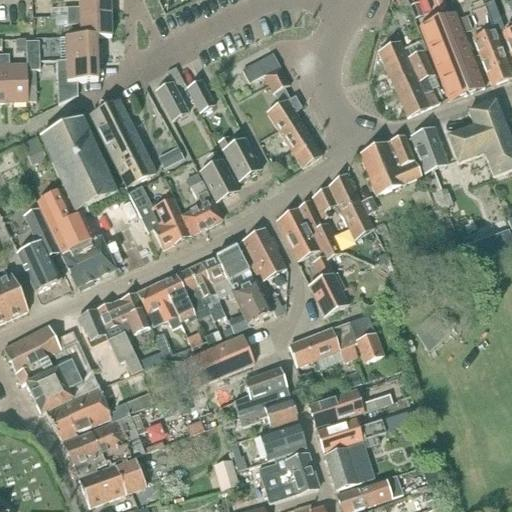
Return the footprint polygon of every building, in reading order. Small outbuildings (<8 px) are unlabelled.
[(111,17),(110,0),(80,0),(80,9),(67,10),(67,18),(111,17)] [(406,0),(395,0),(400,13),(410,10),(406,0)] [(504,41),(500,43),(505,54),(509,53),(511,60),(511,3),(507,5),(511,17),(511,25),(507,28),(509,34),(502,36),(504,41)] [(475,13),(470,15),(476,31),(480,30),(483,37),(473,42),(491,88),(511,80),(491,28),(487,19),(481,4),(472,7),(475,13)] [(424,18),(419,5),(410,8),(415,21),(424,18)] [(454,16),(422,28),(431,51),(432,52),(444,81),(440,83),(449,105),(484,91),(462,37),(457,23),(454,16)] [(494,16),(487,19),(491,28),(498,25),(494,16)] [(81,40),(97,40),(112,40),(111,17),(67,18),(68,28),(81,27),(81,40)] [(467,19),(457,23),(462,37),(472,33),(467,19)] [(98,62),(97,40),(81,40),(60,40),(61,63),(98,62)] [(18,42),(18,55),(27,54),(26,41),(18,42)] [(27,64),(40,64),(40,43),(27,44),(27,64)] [(378,55),(396,95),(418,87),(417,86),(427,82),(434,78),(423,53),(406,61),(399,45),(378,55)] [(28,90),(28,73),(28,68),(10,68),(10,57),(3,57),(5,106),(29,105),(28,90)] [(264,78),(270,89),(285,81),(272,57),(242,72),(249,86),(264,78)] [(99,84),(98,62),(61,63),(57,63),(58,108),(79,99),(78,85),(99,84)] [(27,64),(28,68),(28,73),(41,73),(40,64),(27,64)] [(289,88),(285,81),(270,89),(280,108),(267,116),(280,136),(299,124),(294,116),(302,111),(295,99),(290,102),(284,91),(289,88)] [(418,87),(396,95),(407,120),(438,107),(427,82),(417,86),(418,87)] [(200,84),(186,91),(200,117),(214,109),(200,84)] [(172,86),(156,94),(172,125),(188,116),(172,86)] [(36,90),(28,90),(29,105),(37,105),(36,90)] [(473,130),(447,140),(457,167),(484,157),(493,180),(511,173),(511,148),(495,104),(468,114),(473,130)] [(90,120),(126,191),(128,190),(156,176),(120,105),(110,109),(102,107),(99,115),(90,120)] [(116,197),(113,190),(82,122),(40,141),(74,216),(116,197)] [(322,159),(299,124),(280,136),(302,172),(322,159)] [(447,192),(440,193),(433,173),(447,168),(433,132),(411,141),(438,213),(452,208),(447,192)] [(403,139),(358,157),(376,199),(405,187),(404,186),(415,182),(417,186),(422,184),(414,166),(397,173),(390,156),(394,155),(400,169),(414,164),(403,139)] [(32,168),(47,161),(37,140),(22,147),(32,168)] [(228,140),(219,145),(239,184),(260,174),(243,142),(232,148),(228,140)] [(178,151),(168,156),(173,167),(183,162),(178,151)] [(10,154),(0,158),(0,175),(16,168),(10,154)] [(212,168),(200,174),(217,206),(237,195),(216,155),(207,159),(212,168)] [(200,211),(182,220),(191,239),(221,224),(198,177),(187,183),(200,211)] [(346,177),(328,190),(354,244),(373,232),(360,205),(346,177)] [(128,190),(126,191),(148,237),(153,234),(162,253),(190,240),(172,202),(151,212),(147,202),(145,203),(139,191),(131,195),(128,190)] [(320,219),(329,213),(336,208),(328,190),(312,202),(320,219)] [(63,196),(43,205),(67,256),(61,259),(77,292),(115,274),(100,242),(86,248),(80,234),(83,233),(78,220),(75,222),(63,196)] [(369,201),(360,205),(367,219),(375,215),(369,201)] [(297,212),(276,224),(298,265),(309,259),(321,283),(309,289),(325,320),(348,309),(332,278),(334,276),(328,263),(341,257),(326,226),(320,228),(309,205),(297,212)] [(24,219),(36,244),(20,252),(21,255),(18,257),(36,297),(61,285),(49,260),(59,255),(39,212),(24,219)] [(383,225),(373,229),(376,236),(386,232),(383,225)] [(238,246),(252,273),(258,284),(261,291),(266,289),(264,285),(286,272),(264,232),(238,246)] [(494,248),(493,252),(495,260),(505,257),(502,249),(499,247),(494,248)] [(228,284),(241,278),(249,274),(236,249),(216,260),(228,284)] [(237,301),(234,295),(230,287),(228,288),(215,260),(202,267),(213,294),(214,294),(218,302),(228,298),(230,303),(233,301),(234,303),(237,301)] [(189,273),(210,317),(213,325),(225,319),(223,314),(221,315),(217,305),(212,307),(208,300),(215,297),(217,303),(218,302),(214,294),(213,294),(202,267),(189,273)] [(197,323),(210,317),(189,273),(176,279),(197,323)] [(257,284),(258,284),(252,273),(249,274),(241,278),(246,289),(234,295),(237,301),(234,303),(238,312),(240,311),(249,329),(273,317),(268,306),(257,284)] [(0,307),(0,313),(5,325),(28,316),(11,279),(0,283),(0,299),(3,306),(0,307)] [(191,326),(197,323),(176,279),(161,286),(179,326),(189,322),(191,326)] [(179,326),(161,286),(137,297),(153,331),(168,324),(172,332),(180,329),(179,326)] [(136,297),(97,313),(110,343),(124,336),(123,334),(131,330),(134,337),(150,330),(136,297)] [(268,306),(273,317),(275,317),(277,322),(285,318),(277,302),(268,306)] [(96,314),(78,321),(91,351),(107,344),(109,343),(96,314)] [(430,315),(411,333),(424,356),(451,328),(430,315)] [(367,319),(349,326),(354,341),(346,344),(348,350),(352,349),(356,347),(364,367),(382,360),(367,319)] [(239,336),(249,331),(244,321),(234,326),(239,336)] [(331,333),(288,349),(297,371),(311,365),(315,375),(343,364),(343,366),(357,361),(352,349),(348,350),(346,344),(354,341),(349,326),(331,333)] [(48,330),(4,353),(15,378),(22,389),(26,387),(53,374),(46,360),(54,357),(77,346),(75,341),(72,335),(55,344),(48,330)] [(218,334),(206,339),(209,346),(216,345),(221,342),(218,334)] [(109,343),(107,344),(119,367),(125,365),(131,378),(142,373),(124,336),(110,343),(109,343)] [(156,340),(165,361),(173,358),(164,337),(156,340)] [(198,337),(187,342),(191,352),(202,347),(198,337)] [(242,340),(183,365),(195,392),(254,367),(242,340)] [(41,418),(98,390),(77,346),(54,357),(58,366),(60,371),(53,374),(26,387),(41,418)] [(162,356),(140,365),(144,374),(166,365),(162,356)] [(260,426),(259,423),(267,421),(270,432),(296,423),(280,373),(244,384),(248,399),(234,405),(242,431),(260,426)] [(311,375),(299,379),(306,399),(317,395),(311,375)] [(110,423),(111,426),(129,419),(129,418),(153,408),(149,396),(124,406),(125,407),(114,412),(115,415),(108,418),(99,392),(46,417),(60,445),(75,439),(74,436),(110,423)] [(372,412),(370,404),(360,408),(355,394),(309,409),(315,430),(372,412)] [(389,398),(370,404),(372,412),(392,406),(389,398)] [(129,419),(111,426),(62,447),(76,480),(109,466),(110,470),(144,455),(129,419)] [(323,456),(361,444),(376,439),(398,431),(395,423),(381,428),(380,424),(359,431),(356,421),(344,425),(344,426),(316,435),(323,456)] [(232,422),(223,425),(225,431),(234,428),(232,422)] [(200,424),(186,429),(189,439),(204,434),(200,424)] [(268,465),(273,463),(284,459),(306,453),(297,426),(260,438),(268,465)] [(376,439),(361,444),(361,446),(345,452),(346,453),(324,460),(335,494),(374,482),(364,451),(379,447),(376,439)] [(162,444),(145,451),(147,455),(163,449),(162,444)] [(241,460),(236,446),(230,448),(238,474),(247,471),(243,460),(241,460)] [(284,459),(273,463),(275,468),(258,473),(269,508),(318,493),(307,458),(286,465),(284,459)] [(134,463),(79,483),(89,511),(144,491),(139,478),(145,476),(142,468),(136,470),(134,463)] [(213,469),(221,494),(239,489),(232,464),(213,469)] [(435,470),(422,474),(428,492),(441,488),(435,470)] [(396,479),(337,498),(341,511),(360,511),(402,498),(396,479)] [(430,498),(424,500),(427,511),(433,509),(430,498)]
